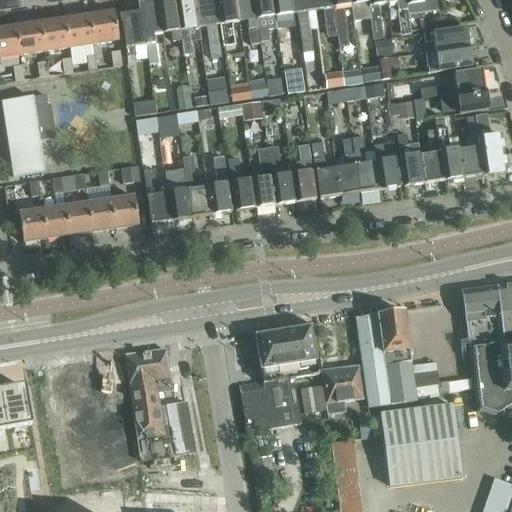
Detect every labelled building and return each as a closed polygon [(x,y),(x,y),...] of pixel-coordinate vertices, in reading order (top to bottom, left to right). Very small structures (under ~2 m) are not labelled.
[(193,0),(181,0),(175,1),(181,42),(183,57),(192,56),(191,44),(200,43),(198,30),(193,0)] [(220,26),(215,0),(193,0),(198,30),(205,28),(210,59),(220,58),(216,27),(220,26)] [(223,45),(233,44),(230,25),(238,24),(234,0),(215,0),(220,26),(223,45)] [(253,0),(234,0),(238,24),(246,23),(250,43),(251,47),(259,46),(259,44),(259,41),(253,0)] [(267,40),(266,31),(275,30),(271,0),(253,0),(259,41),(267,40)] [(271,0),(275,30),(294,27),(289,0),(271,0)] [(313,0),(289,0),(292,16),(296,15),(302,55),(312,53),(306,14),(315,12),(313,0)] [(323,11),(327,36),(336,35),(331,0),(313,0),(315,12),(323,11)] [(338,49),(348,48),(345,29),(344,29),(341,8),(350,7),(349,0),(331,0),(336,35),(338,49)] [(367,0),(349,0),(350,7),(359,6),(360,15),(369,14),(367,0)] [(382,38),(378,7),(387,5),(386,0),(367,0),(369,14),(372,40),(382,38)] [(386,0),(387,5),(396,4),(398,15),(401,38),(409,37),(406,14),(404,0),(386,0)] [(404,0),(406,14),(435,11),(433,0),(404,0)] [(171,33),(172,43),(181,42),(175,1),(158,3),(162,35),(171,33)] [(158,3),(138,6),(140,15),(145,46),(147,60),(148,67),(157,65),(156,59),(152,36),(162,35),(158,3)] [(117,42),(113,13),(88,17),(93,46),(117,42)] [(133,48),(145,46),(140,15),(120,18),(126,59),(135,57),(133,48)] [(64,21),(68,50),(93,46),(88,17),(64,21)] [(444,20),(433,21),(434,29),(445,28),(444,20)] [(68,50),(64,21),(40,25),(44,53),(68,50)] [(44,53),(40,25),(16,28),(20,57),(44,53)] [(0,30),(0,60),(20,57),(16,28),(0,30)] [(423,35),(424,44),(433,43),(435,52),(466,48),(464,29),(423,35)] [(376,60),(389,59),(386,43),(374,45),(376,60)] [(425,54),(428,75),(470,69),(466,48),(435,52),(425,54)] [(111,54),(113,69),(121,68),(119,53),(111,54)] [(86,58),(88,73),(97,71),(94,56),(86,58)] [(380,82),(392,80),(389,59),(376,60),(380,82)] [(61,61),(64,76),(72,75),(70,60),(61,61)] [(37,65),(39,80),(48,79),(46,64),(37,65)] [(22,67),(13,68),(15,84),(24,82),(22,67)] [(379,82),(378,70),(364,71),(366,84),(379,82)] [(302,71),(284,73),(288,96),(305,94),(302,71)] [(481,71),(453,75),(455,86),(419,91),(421,99),(436,96),(440,96),(484,89),(481,71)] [(360,72),(342,74),(343,87),(362,84),(360,72)] [(342,74),(324,77),(325,90),(343,87),(342,74)] [(266,83),(268,99),(282,97),(279,81),(266,83)] [(248,87),(248,89),(250,101),(265,99),(263,85),(248,87)] [(380,88),(364,90),(366,102),(382,100),(380,88)] [(248,89),(230,92),(231,104),(250,101),(248,89)] [(484,89),(440,96),(443,114),(459,112),(459,116),(487,112),(484,89)] [(189,90),(176,92),(179,111),(192,109),(189,90)] [(207,95),(209,107),(227,104),(226,92),(207,95)] [(32,99),(2,104),(3,111),(3,118),(13,178),(44,173),(39,143),(56,140),(51,107),(48,107),(46,97),(32,99)] [(207,98),(195,99),(197,109),(209,107),(207,98)] [(260,114),(280,111),(279,102),(259,104),(260,114)] [(154,104),(132,107),(134,119),(156,116),(154,104)] [(261,120),(260,114),(259,104),(238,107),(241,123),(261,120)] [(400,106),(397,106),(399,120),(414,118),(412,104),(400,106)] [(218,120),(239,117),(237,108),(217,111),(218,120)] [(207,113),(195,114),(196,122),(208,121),(207,113)] [(194,114),(176,117),(177,125),(195,123),(194,114)] [(176,129),(175,117),(163,119),(164,131),(176,129)] [(505,173),(505,171),(507,168),(506,162),(503,160),(499,137),(489,138),(486,117),(474,119),(475,128),(477,138),(483,176),(505,173)] [(134,123),(136,135),(158,133),(156,120),(134,123)] [(445,122),(435,123),(436,131),(440,155),(444,182),(463,179),(459,152),(450,153),(445,122)] [(475,128),(468,129),(469,139),(477,138),(475,128)] [(436,131),(426,133),(430,155),(419,157),(424,185),(444,182),(440,155),(436,131)] [(468,150),(459,152),(463,179),(483,176),(477,138),(469,139),(467,139),(468,150)] [(365,166),(361,139),(351,141),(359,194),(379,191),(375,164),(365,166)] [(406,139),(396,141),(398,152),(408,151),(406,139)] [(341,142),(345,169),(335,170),(339,197),(359,194),(351,141),(341,142)] [(325,171),(321,145),(311,147),(318,200),(339,197),(335,170),(325,171)] [(393,146),(373,149),(375,164),(379,191),(399,188),(393,146)] [(315,201),(308,148),(297,149),(299,164),(288,165),(290,177),(294,204),(315,201)] [(290,177),(280,179),(276,149),(266,151),(275,207),(294,204),(290,177)] [(403,188),(424,185),(419,157),(418,150),(408,151),(398,152),(403,188)] [(257,152),(260,172),(249,174),(250,183),(254,210),(275,207),(266,151),(257,152)] [(191,158),(182,160),(183,162),(191,219),(210,217),(205,189),(196,190),(191,158)] [(231,213),(223,159),(212,160),(216,187),(205,189),(210,217),(231,213)] [(227,162),(234,213),(254,210),(250,183),(241,184),(237,161),(227,162)] [(177,193),(167,195),(171,222),(191,219),(183,162),(172,163),(177,193)] [(120,171),(123,186),(131,184),(129,170),(120,171)] [(142,173),(150,225),(171,222),(167,195),(165,184),(156,185),(154,171),(142,173)] [(97,175),(99,189),(108,188),(106,173),(97,175)] [(74,178),(76,192),(85,191),(83,177),(74,178)] [(51,182),(53,196),(62,195),(60,180),(51,182)] [(29,185),(31,199),(39,198),(37,184),(29,185)] [(137,228),(133,198),(110,201),(114,231),(137,228)] [(87,204),(91,234),(114,231),(110,201),(87,204)] [(91,234),(87,204),(64,208),(68,237),(91,234)] [(68,237),(64,208),(41,211),(46,241),(68,237)] [(18,214),(22,244),(46,241),(41,211),(18,214)] [(511,287),(463,294),(467,322),(495,318),(498,344),(502,344),(511,342),(511,287)] [(367,410),(415,403),(412,378),(404,314),(356,321),(367,410)] [(254,337),(261,385),(238,388),(247,436),(300,426),(292,381),(318,376),(310,328),(254,337)] [(511,411),(511,342),(502,344),(502,345),(468,350),(476,414),(498,421),(511,411)] [(165,352),(124,358),(139,460),(139,464),(151,462),(151,463),(168,461),(157,394),(171,392),(165,352)] [(56,371),(48,373),(49,379),(50,384),(49,384),(53,413),(55,413),(61,454),(136,443),(124,360),(99,364),(99,362),(74,366),(74,368),(56,371)] [(358,369),(321,373),(328,422),(328,417),(341,415),(344,410),(343,403),(363,400),(358,369)] [(23,388),(1,392),(8,432),(31,428),(23,388)] [(1,392),(0,392),(0,433),(8,432),(1,392)] [(302,396),(306,424),(326,421),(322,393),(302,396)] [(166,408),(175,457),(194,454),(186,405),(166,408)] [(460,479),(451,407),(379,416),(389,488),(460,479)] [(371,441),(369,425),(359,426),(361,442),(371,441)] [(0,511),(33,511),(30,492),(42,490),(31,428),(8,432),(0,433),(0,511)] [(331,446),(339,511),(360,511),(358,494),(352,443),(331,446)] [(483,511),(505,511),(511,492),(511,485),(495,480),(488,502),(483,511)]
